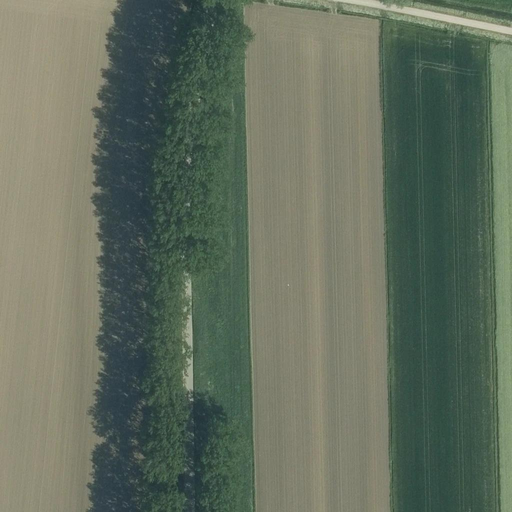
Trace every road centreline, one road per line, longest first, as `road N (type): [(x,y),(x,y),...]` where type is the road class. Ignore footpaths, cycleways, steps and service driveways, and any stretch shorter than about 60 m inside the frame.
road 1 (unclassified): [(189,511),(184,180),(213,0)]
road 2 (unclassified): [(511,31),(347,0)]
